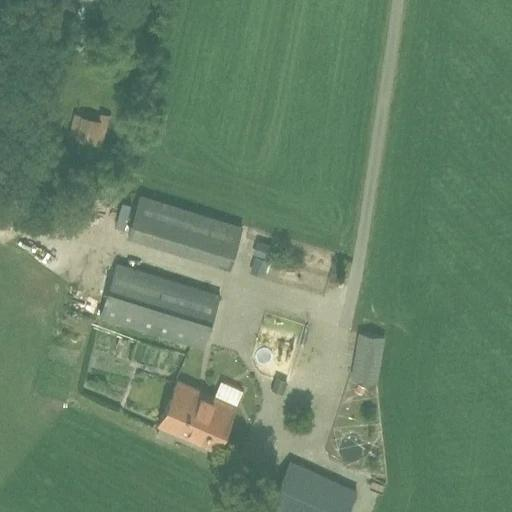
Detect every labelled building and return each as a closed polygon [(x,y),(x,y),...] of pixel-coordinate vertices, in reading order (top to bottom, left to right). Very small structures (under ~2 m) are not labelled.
[(99,112),(98,117),(77,115),(75,140),(106,142),(108,113),(99,112)] [(141,195),(129,234),(229,265),(241,227),(141,195)] [(220,296),(116,264),(100,315),(204,348),(220,296)] [(384,337),(359,333),(352,379),(377,383),(384,337)] [(236,407),(178,381),(159,424),(217,450),(236,407)] [(348,511),(358,491),(292,462),(273,507),(285,511),(348,511)]
